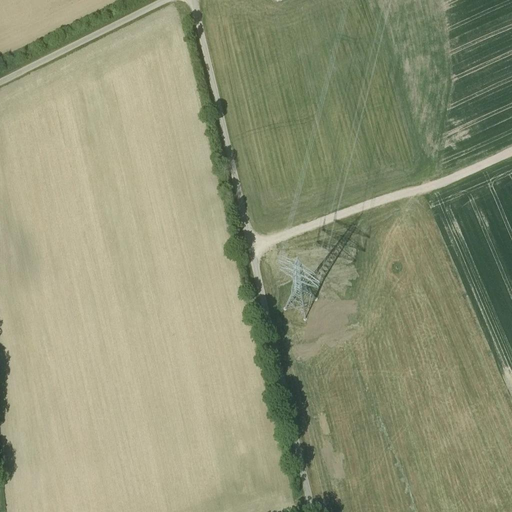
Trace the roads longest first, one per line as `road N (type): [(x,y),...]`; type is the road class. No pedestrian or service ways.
road 1 (unclassified): [(308,511),(188,0)]
road 2 (track): [(247,250),(511,152)]
road 3 (unclassified): [(167,0),(0,81)]
